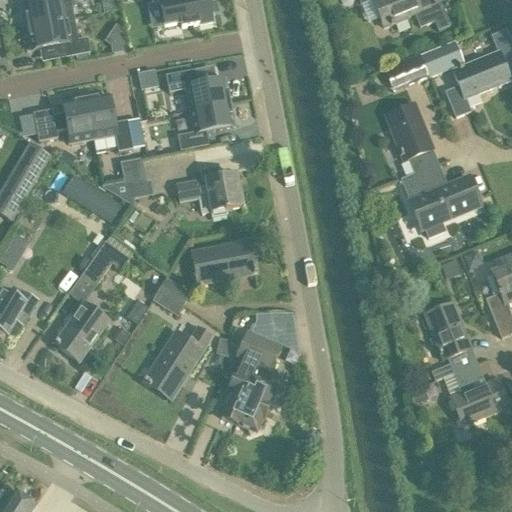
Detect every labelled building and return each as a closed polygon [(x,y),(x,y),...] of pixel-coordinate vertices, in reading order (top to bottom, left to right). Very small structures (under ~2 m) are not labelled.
[(49,0),(50,1),(22,7),(26,30),(73,21),(69,0),(49,0)] [(117,13),(114,0),(100,0),(103,15),(117,13)] [(151,0),(152,6),(159,4),(164,29),(180,25),(181,30),(212,24),(206,0),(151,0)] [(370,3),(381,29),(413,16),(418,29),(433,23),(436,32),(448,28),(439,5),(427,10),(423,0),(357,0),(361,7),(370,3)] [(73,21),(26,30),(31,53),(59,48),(61,61),(89,55),(87,41),(77,43),(73,21)] [(112,56),(125,53),(122,35),(111,48),(112,56)] [(441,50),(419,59),(428,80),(441,75),(440,71),(448,68),(441,50)] [(451,73),(456,84),(458,89),(444,94),(455,120),(470,114),(464,101),(509,82),(497,54),(451,73)] [(426,79),(417,57),(405,62),(414,84),(426,79)] [(193,73),(165,79),(168,95),(185,92),(189,114),(229,106),(224,83),(196,88),(193,73)] [(108,98),(85,102),(92,141),(114,137),(117,151),(132,149),(127,123),(114,126),(108,98)] [(51,113),(33,116),(33,117),(36,136),(38,144),(56,140),(55,133),(66,131),(69,145),(92,141),(85,102),(61,107),(63,116),(52,118),(51,113)] [(193,136),(177,139),(180,153),(208,148),(205,135),(234,129),(229,106),(189,114),(193,136)] [(432,153),(413,106),(385,118),(399,154),(398,154),(400,159),(401,158),(403,164),(408,162),(414,176),(437,166),(432,153)] [(12,151),(0,172),(0,217),(11,224),(49,159),(29,147),(23,157),(12,151)] [(57,162),(71,170),(76,161),(63,152),(57,162)] [(437,166),(414,176),(400,181),(409,203),(446,188),(437,166)] [(197,182),(175,187),(179,207),(198,203),(201,217),(209,216),(211,215),(212,220),(226,217),(225,213),(240,209),(234,177),(219,180),(218,172),(199,175),(201,185),(203,185),(203,188),(199,189),(197,182)] [(73,177),(61,196),(110,227),(122,208),(73,177)] [(424,232),(428,241),(444,234),(440,225),(480,209),(468,180),(446,188),(409,203),(408,204),(421,233),(424,232)] [(123,185),(102,189),(102,190),(132,209),(133,208),(129,206),(132,200),(129,188),(125,189),(124,184),(123,185)] [(105,244),(80,279),(95,289),(111,267),(121,274),(129,262),(105,244)] [(247,245),(189,256),(196,288),(256,277),(255,270),(252,271),(247,245)] [(476,253),(463,259),(468,272),(475,269),(479,260),(476,253)] [(484,301),(499,339),(511,333),(511,325),(505,307),(511,303),(511,255),(501,260),(503,267),(488,273),(498,296),(484,301)] [(1,265),(12,272),(18,263),(6,256),(1,265)] [(461,275),(456,263),(440,269),(445,282),(461,275)] [(166,281),(159,292),(183,307),(190,296),(166,281)] [(0,332),(7,337),(16,323),(22,327),(37,302),(20,291),(17,299),(3,291),(0,296),(0,332)] [(152,303),(147,311),(165,323),(170,315),(177,319),(184,308),(183,307),(159,292),(151,303),(152,303)] [(474,364),(450,304),(421,316),(440,362),(445,360),(448,368),(431,374),(434,381),(474,364)] [(84,305),(54,347),(80,366),(110,324),(84,305)] [(233,394),(221,421),(237,428),(237,427),(246,431),(249,437),(261,433),(258,426),(261,420),(262,421),(268,408),(267,408),(274,391),(264,387),(280,347),(272,344),(276,333),(254,324),(249,335),(246,333),(234,363),(240,365),(229,392),(233,394)] [(176,333),(143,386),(149,390),(150,387),(172,401),(212,339),(196,329),(188,342),(176,333)] [(122,348),(129,336),(122,332),(115,343),(122,348)] [(223,358),(227,342),(219,341),(216,356),(223,358)] [(227,342),(223,358),(228,360),(234,345),(227,342)] [(474,364),(434,381),(434,384),(452,377),(459,395),(448,399),(460,427),(506,408),(494,380),(483,384),(474,364)] [(421,391),(410,396),(414,407),(425,402),(421,391)] [(0,511),(32,511),(35,508),(14,493),(10,499),(2,494),(0,496),(0,511)]
